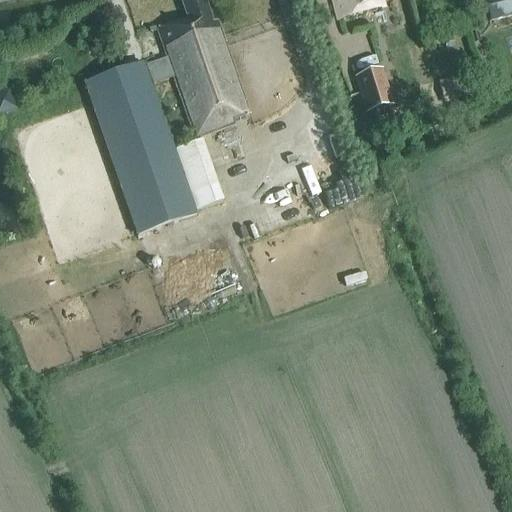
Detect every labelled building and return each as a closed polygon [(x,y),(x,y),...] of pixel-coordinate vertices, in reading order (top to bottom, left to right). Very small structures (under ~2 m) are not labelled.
[(196,217),(151,87),(174,79),(196,141),(235,127),(234,124),(251,118),(218,22),(213,24),(204,0),(201,0),(182,7),(187,21),(157,31),(167,60),(144,68),(143,66),(85,85),(138,237),(196,217)] [(331,0),(338,24),(383,13),(380,0),(331,0)] [(511,18),(511,0),(484,0),(490,24),(511,18)] [(455,48),(453,38),(445,40),(447,49),(455,48)] [(380,76),(354,84),(365,119),(391,111),(380,76)] [(440,78),(441,99),(466,98),(466,77),(440,78)] [(0,113),(14,109),(8,89),(0,91),(0,113)]
